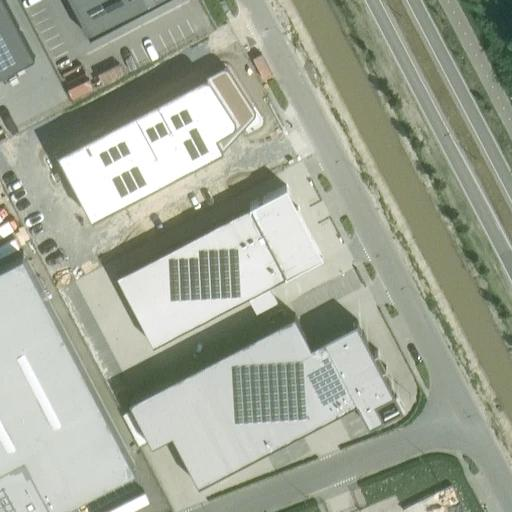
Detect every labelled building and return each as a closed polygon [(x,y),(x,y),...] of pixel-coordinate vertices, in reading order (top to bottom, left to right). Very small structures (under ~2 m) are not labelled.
[(0,0),(0,73),(34,56),(4,0),(0,0)] [(70,0),(90,36),(159,0),(70,0)] [(199,77),(58,151),(92,216),(222,149),(215,135),(251,112),(252,111),(252,110),(253,109),(253,108),(253,107),(253,106),(229,68),(228,67),(227,66),(225,65),(223,65),(221,66),(199,77)] [(286,185),(116,273),(152,343),(319,256),(295,211),(299,209),(298,206),(293,208),(284,189),(288,187),(286,185)] [(23,251),(0,262),(0,511),(45,511),(135,465),(23,251)] [(403,407),(382,367),(377,369),(369,355),(374,352),(357,319),(323,337),(323,338),(311,344),(295,313),(129,399),(152,443),(172,433),(198,483),(356,401),(369,425),(403,407)]
